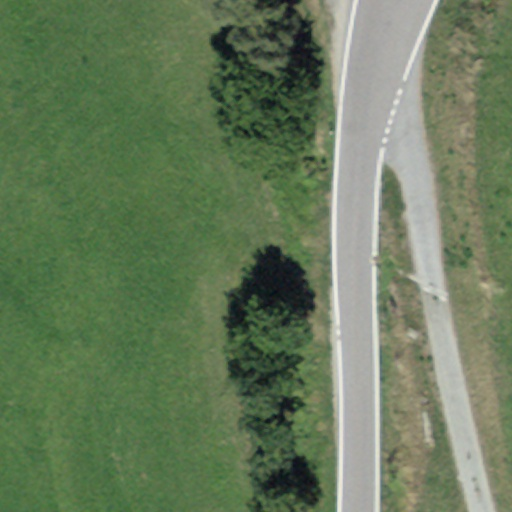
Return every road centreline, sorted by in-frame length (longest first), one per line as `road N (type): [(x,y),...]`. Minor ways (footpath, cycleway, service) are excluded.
road 1 (tertiary): [(351,511),(353,205),(390,0)]
road 2 (track): [(372,75),(416,192),(455,422),(479,511)]
